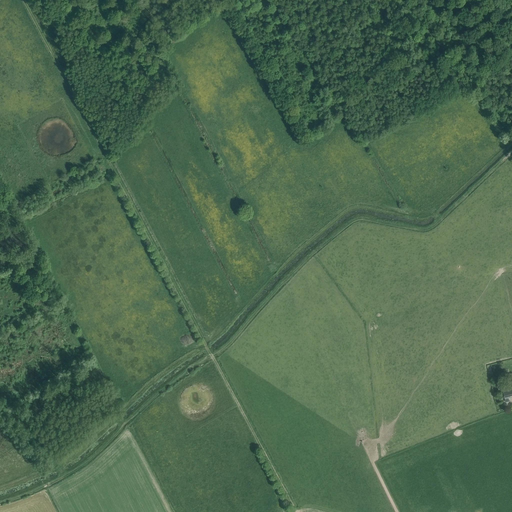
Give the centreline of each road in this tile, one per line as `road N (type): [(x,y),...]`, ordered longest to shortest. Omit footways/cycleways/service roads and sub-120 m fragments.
road 1 (track): [(511,151),(428,228),(350,221),(218,352),(156,394),(83,466),(0,502)]
road 2 (track): [(295,511),(212,355)]
